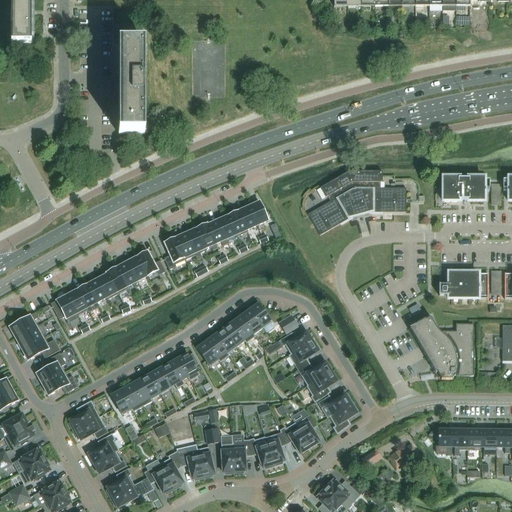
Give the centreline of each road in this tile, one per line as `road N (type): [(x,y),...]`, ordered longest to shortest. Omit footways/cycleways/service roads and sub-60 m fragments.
road 1 (primary): [(511,73),(403,94),(269,137),(168,178),(0,266)]
road 2 (residential): [(56,415),(245,293),(270,292),(306,303),(380,420)]
road 3 (primary): [(0,287),(162,200),(262,159)]
road 4 (residential): [(0,310),(250,179)]
road 5 (primary): [(262,159),(368,125),(511,97)]
road 6 (unclassified): [(380,420),(432,399),(511,399)]
